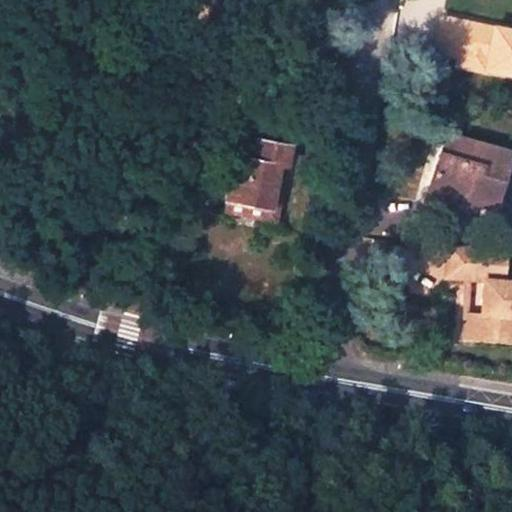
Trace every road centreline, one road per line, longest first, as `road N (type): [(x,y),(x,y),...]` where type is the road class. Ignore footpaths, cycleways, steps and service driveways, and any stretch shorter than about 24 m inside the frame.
road 1 (unclassified): [(331,377),(379,0)]
road 2 (secondary): [(331,377),(124,335),(0,291)]
road 3 (secondary): [(511,410),(331,377)]
